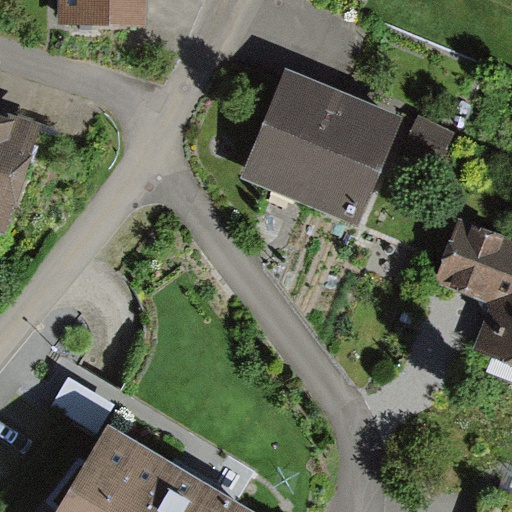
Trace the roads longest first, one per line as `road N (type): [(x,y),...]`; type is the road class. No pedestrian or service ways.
road 1 (residential): [(153,147),(350,418),(358,477),(349,511)]
road 2 (residential): [(153,147),(0,341)]
road 3 (unknown): [(153,147),(0,54)]
road 4 (residential): [(221,0),(153,147)]
